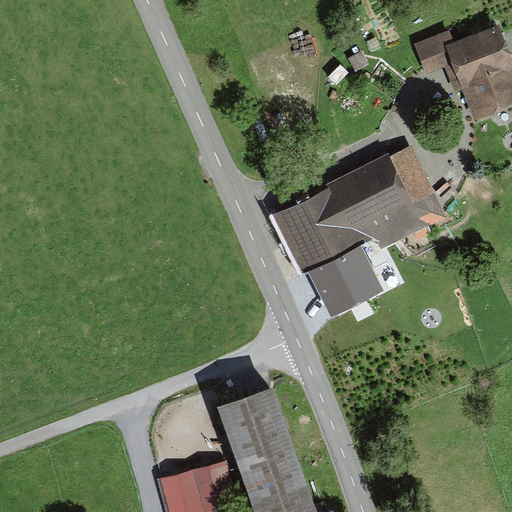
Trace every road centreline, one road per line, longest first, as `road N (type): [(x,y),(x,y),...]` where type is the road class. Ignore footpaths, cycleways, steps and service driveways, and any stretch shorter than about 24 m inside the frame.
road 1 (tertiary): [(352,511),(294,339),(145,0)]
road 2 (track): [(0,450),(294,339)]
